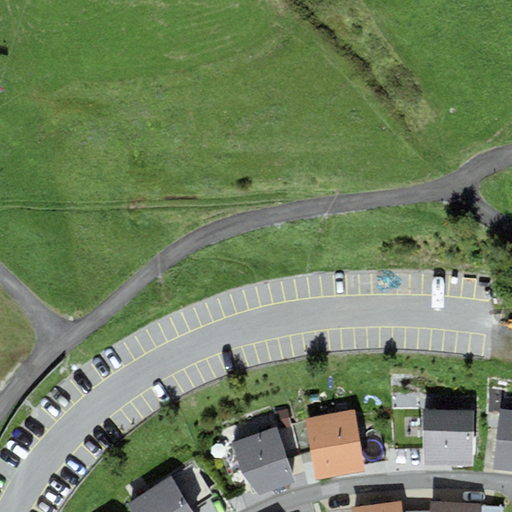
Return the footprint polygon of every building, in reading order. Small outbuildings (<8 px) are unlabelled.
[(511,408),(499,407),(492,468),(511,470),(511,408)] [(352,409),(306,416),(316,476),(362,468),(352,409)] [(473,410),(421,411),(421,462),(474,462),(473,410)] [(293,478),(276,426),(233,441),(244,470),(259,491),(293,478)] [(191,459),(126,500),(133,511),(195,511),(192,507),(212,493),(191,459)] [(400,500),(350,506),(350,511),(401,511),(400,500)] [(478,511),(479,504),(433,500),(432,510),(431,511),(478,511)]
